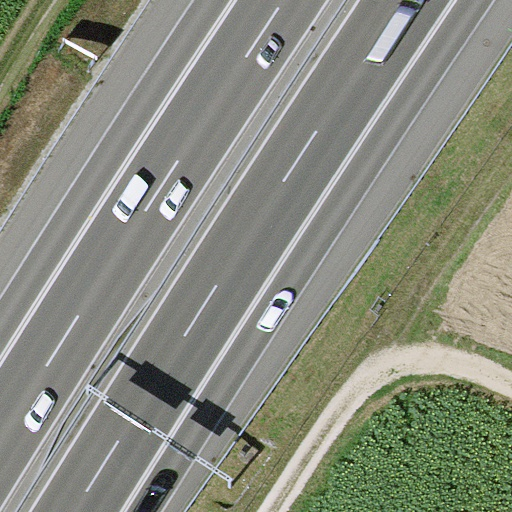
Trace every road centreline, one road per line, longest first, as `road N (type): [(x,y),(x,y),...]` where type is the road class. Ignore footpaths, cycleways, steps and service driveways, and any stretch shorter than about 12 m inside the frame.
road 1 (motorway): [(162,511),(330,232),(493,0)]
road 2 (motorway): [(75,511),(404,0)]
road 3 (motorway): [(284,0),(0,442)]
road 4 (track): [(511,384),(447,360),(408,361),(374,374),(273,511)]
